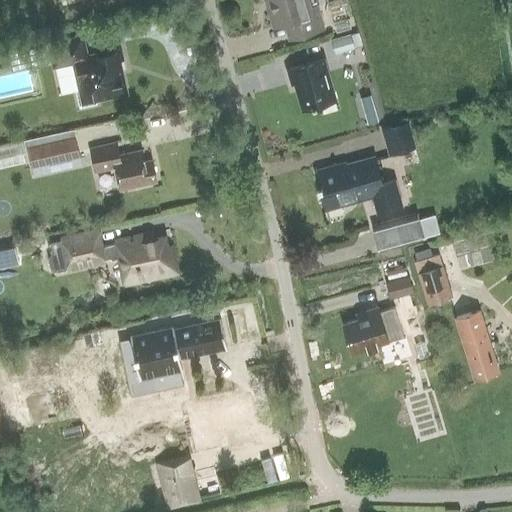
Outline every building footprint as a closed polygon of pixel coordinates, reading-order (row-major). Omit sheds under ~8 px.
[(289,39),(323,29),(316,6),(309,7),(307,0),(265,0),(273,26),(285,22),(289,39)] [(344,11),(342,6),(329,10),(332,22),(352,17),(350,10),(344,11)] [(350,33),(331,39),(335,54),(355,48),(350,33)] [(97,105),(96,99),(125,92),(118,61),(122,60),(119,44),(101,49),(102,53),(86,57),(81,37),(49,44),(54,65),(73,61),(79,88),(74,89),(78,107),(80,109),(97,105)] [(302,109),(335,100),(323,58),(286,69),(290,84),(295,82),(302,109)] [(368,125),(379,122),(375,110),(364,113),(368,125)] [(409,120),(381,128),(389,155),(416,148),(409,120)] [(35,144),(40,166),(81,157),(76,135),(35,144)] [(120,189),(156,181),(152,159),(144,161),(141,150),(119,155),(116,142),(90,148),(95,171),(115,166),(120,189)] [(317,172),(326,208),(372,195),(377,211),(401,204),(395,180),(381,184),(374,157),(330,168),(329,166),(317,169),(317,171),(317,172)] [(425,239),(425,236),(440,232),(435,214),(420,218),(418,213),(371,225),(378,251),(425,239)] [(151,233),(116,241),(103,244),(99,228),(59,236),(60,240),(49,242),(51,253),(47,258),(50,267),(55,270),(65,268),(66,272),(105,263),(104,258),(110,257),(111,258),(119,257),(125,282),(176,271),(171,246),(167,247),(164,237),(153,240),(151,233)] [(452,294),(439,253),(433,255),(430,247),(413,253),(419,271),(417,271),(427,303),(452,294)] [(404,276),(402,267),(387,271),(389,279),(404,276)] [(386,282),(390,298),(414,292),(410,276),(386,282)] [(352,352),(367,348),(368,351),(378,348),(377,344),(387,341),(377,307),(357,313),(358,318),(343,323),(352,352)] [(476,377),(496,371),(478,311),(457,318),(476,377)] [(139,378),(150,375),(153,386),(183,380),(181,369),(182,368),(180,357),(227,347),(221,317),(174,327),(173,325),(130,335),(135,358),(133,358),(131,359),(129,361),(131,371),(133,372),(136,372),(138,371),(139,378)] [(83,333),(86,347),(102,343),(99,330),(83,333)] [(168,507),(199,500),(188,455),(157,462),(168,507)]
